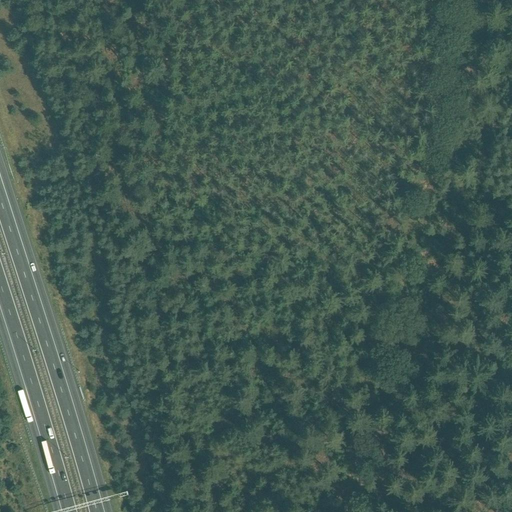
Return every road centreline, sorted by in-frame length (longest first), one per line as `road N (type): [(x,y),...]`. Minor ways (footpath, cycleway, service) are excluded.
road 1 (motorway): [(100,511),(0,188)]
road 2 (motorway): [(0,299),(64,511)]
